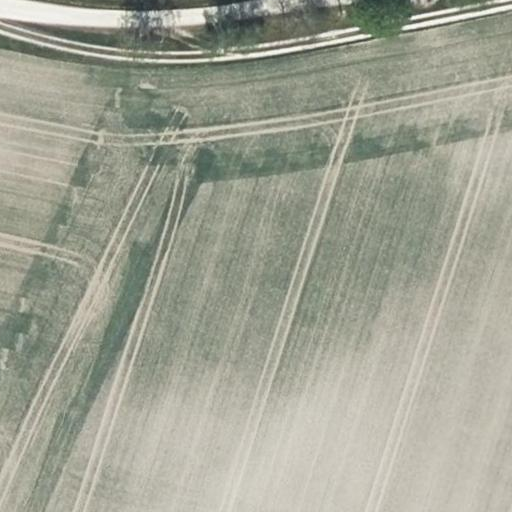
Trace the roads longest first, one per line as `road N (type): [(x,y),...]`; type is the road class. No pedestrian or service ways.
road 1 (track): [(486,0),(295,43),(174,58),(98,57),(0,37)]
road 2 (track): [(285,0),(152,19),(0,1)]
